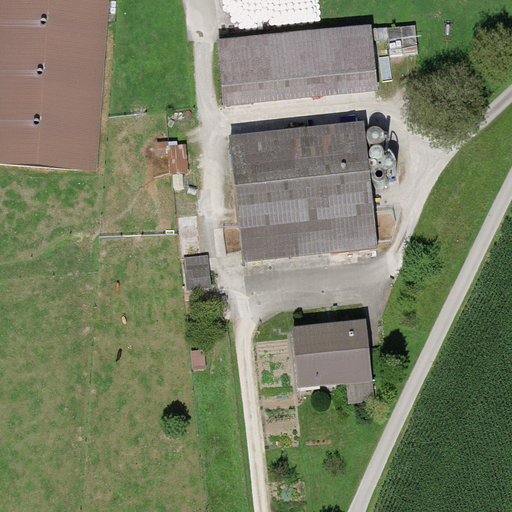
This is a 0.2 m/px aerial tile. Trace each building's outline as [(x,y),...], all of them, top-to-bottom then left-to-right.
[(109,0),(0,0),(0,163),(97,170),(109,0)] [(415,26),(388,28),(390,54),(418,52),(415,26)] [(372,27),(217,41),(223,106),(378,91),(372,27)] [(365,122),(230,136),(243,263),(378,249),(365,122)] [(299,390),(373,382),(366,321),(292,329),(299,390)]
